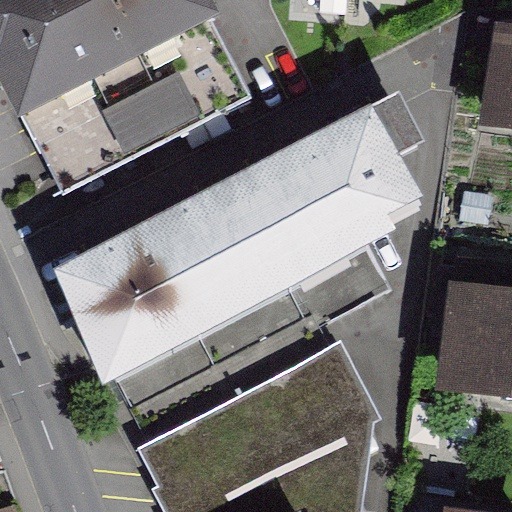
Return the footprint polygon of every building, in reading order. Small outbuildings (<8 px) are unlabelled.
[(0,0),(0,77),(2,76),(26,125),(33,121),(70,194),(245,106),(209,33),(215,31),(199,0),(0,0)] [(511,46),(507,46),(493,132),(511,134),(511,46)] [(372,130),(225,206),(277,307),(390,250),(380,231),(414,213),(372,130)] [(113,392),(277,307),(225,206),(61,290),(113,392)] [(511,313),(458,307),(447,394),(511,401),(511,313)] [(154,447),(178,511),(360,511),(374,410),(336,349),(154,447)]
